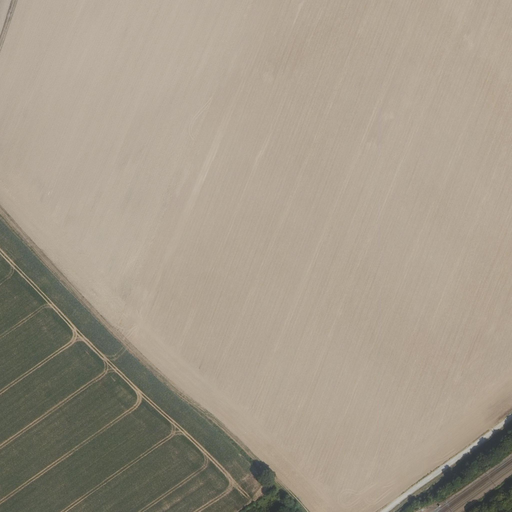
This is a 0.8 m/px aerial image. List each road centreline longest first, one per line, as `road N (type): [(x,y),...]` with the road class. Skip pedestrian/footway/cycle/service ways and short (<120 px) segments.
road 1 (track): [(0,206),(163,382),(267,470),(303,511)]
road 2 (unclassified): [(511,414),(383,511)]
